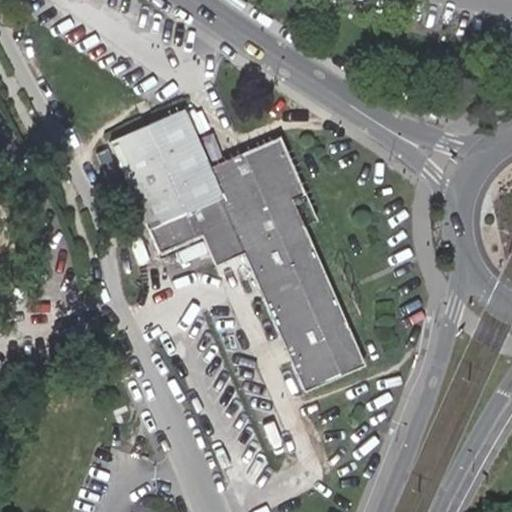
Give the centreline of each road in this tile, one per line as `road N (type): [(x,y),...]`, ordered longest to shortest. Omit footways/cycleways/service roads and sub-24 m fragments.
road 1 (residential): [(211,511),(112,306),(109,260),(84,191),(0,22)]
road 2 (residential): [(470,177),(195,0)]
road 3 (tertiary): [(463,252),(455,309),(385,511)]
road 4 (tertiary): [(439,511),(511,383)]
